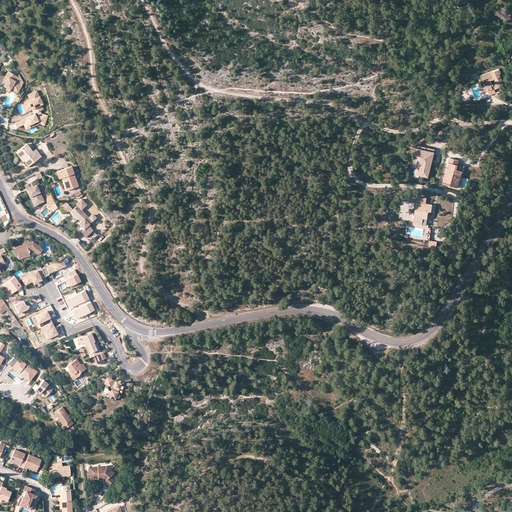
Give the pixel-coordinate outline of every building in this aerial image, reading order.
[(494,94),(492,89),(503,85),(499,73),(500,73),(499,68),(480,75),(482,79),(483,79),(485,78),(488,85),(483,87),(484,88),(485,91),(487,90),(489,95),(494,94)] [(18,77),(8,72),(3,81),(6,82),(3,87),(7,89),(10,91),(11,89),(18,93),(21,86),(15,83),(18,77)] [(483,79),(484,83),(479,85),(480,90),(484,88),(483,87),(488,85),(485,78),(483,79)] [(33,110),(35,114),(44,110),(41,105),(43,104),(36,91),(29,95),(32,100),(31,101),(27,103),(31,110),(33,110)] [(27,113),(31,110),(27,103),(23,105),(27,113)] [(35,114),(15,123),(17,127),(24,124),(25,125),(29,123),(30,125),(33,124),(36,125),(36,126),(40,124),(45,126),(48,116),(43,114),(42,117),(40,117),(37,118),(35,114)] [(23,157),(24,156),(26,160),(30,165),(41,157),(36,150),(32,152),(27,144),(18,151),(23,157)] [(419,178),(426,180),(433,154),(425,152),(426,149),(416,146),(412,160),(417,161),(421,167),(417,169),(420,174),(419,178)] [(26,160),(24,156),(23,157),(18,151),(16,152),(23,162),(24,162),(28,167),(30,165),(26,160)] [(456,168),(458,159),(449,157),(442,182),(457,186),(462,170),(456,168)] [(417,161),(412,160),(410,168),(416,170),(417,169),(421,167),(417,161)] [(62,178),(65,176),(68,187),(69,189),(78,186),(73,173),(72,171),(71,166),(56,171),(58,179),(62,178)] [(35,201),(42,198),(36,185),(39,184),(36,179),(24,185),(26,190),(29,197),(30,196),(32,195),(35,201)] [(428,210),(430,211),(431,204),(425,203),(425,198),(408,196),(407,202),(415,203),(413,224),(422,225),(422,218),(427,218),(428,210)] [(88,225),(95,218),(92,215),(89,218),(80,209),(85,205),(85,203),(81,199),(76,203),(76,205),(72,209),(71,209),(81,220),(80,221),(78,223),(83,229),(85,228),(89,233),(92,230),(88,225)] [(81,220),(71,209),(70,211),(80,221),(81,220)] [(7,213),(0,216),(4,224),(10,222),(7,213)] [(422,239),(429,240),(431,228),(423,227),(422,239)] [(89,233),(85,228),(83,229),(80,232),(85,237),(89,233)] [(436,248),(437,241),(429,240),(428,247),(436,248)] [(15,247),(18,258),(30,255),(28,251),(31,250),(36,254),(39,253),(43,249),(33,242),(28,243),(29,245),(26,246),(26,244),(15,247)] [(61,257),(40,267),(44,276),(50,273),(49,272),(48,270),(50,270),(51,271),(60,266),(61,269),(69,265),(67,260),(63,262),(61,257)] [(41,278),(44,276),(40,267),(22,276),(25,282),(32,279),(33,282),(41,278)] [(74,269),(62,274),(64,279),(66,278),(70,286),(80,281),(74,269)] [(11,292),(21,285),(15,276),(5,283),(11,292)] [(70,301),(67,303),(69,307),(77,303),(78,305),(89,299),(84,289),(68,297),(70,301)] [(71,310),(73,314),(75,313),(77,317),(94,309),(89,299),(78,305),(78,306),(71,310)] [(3,313),(9,310),(2,300),(0,301),(0,308),(3,313)] [(24,300),(14,304),(18,313),(28,308),(29,305),(32,306),(33,303),(26,300),(24,301),(24,300)] [(35,315),(40,326),(52,321),(46,309),(35,315)] [(55,328),(52,321),(40,326),(43,331),(46,330),(50,337),(60,332),(57,327),(55,328)] [(20,328),(13,332),(16,338),(23,335),(20,328)] [(94,341),(90,333),(77,338),(80,344),(83,342),(85,345),(87,344),(90,352),(88,352),(89,357),(94,355),(96,354),(101,352),(97,342),(93,344),(93,341),(94,341)] [(101,352),(96,354),(99,360),(105,357),(103,352),(101,352)] [(15,356),(7,363),(12,367),(11,368),(19,373),(27,364),(15,356)] [(79,375),(77,373),(80,372),(86,368),(83,363),(79,364),(78,364),(77,362),(78,361),(76,359),(67,364),(71,369),(69,370),(67,371),(72,379),(79,375)] [(37,370),(29,364),(21,375),(29,381),(37,370)] [(109,385),(113,387),(109,395),(115,398),(119,388),(122,389),(123,386),(120,385),(121,383),(120,383),(120,380),(118,379),(117,381),(111,379),(112,376),(109,375),(108,378),(107,377),(106,379),(104,378),(102,380),(105,382),(104,383),(105,383),(104,386),(107,388),(109,385)] [(44,380),(35,391),(38,394),(40,392),(46,397),(54,389),(44,380)] [(62,407),(54,412),(63,425),(61,426),(63,429),(73,423),(62,407)] [(25,453),(15,449),(10,461),(19,465),(19,466),(23,468),(26,461),(22,459),(25,453)] [(36,472),(42,459),(29,454),(26,461),(23,468),(27,469),(27,468),(36,472)] [(54,477),(54,475),(61,474),(61,476),(70,475),(70,468),(69,465),(62,466),(54,467),(53,467),(54,469),(50,470),(50,477),(54,477)] [(99,478),(99,477),(106,476),(108,479),(106,481),(105,482),(109,486),(115,481),(111,477),(113,475),(110,472),(112,471),(107,466),(89,467),(90,479),(99,478)] [(63,490),(61,490),(62,497),(59,497),(58,497),(58,501),(59,501),(61,501),(71,500),(70,485),(63,486),(63,490)] [(25,491),(26,491),(22,500),(20,505),(21,505),(30,509),(36,495),(33,494),(35,489),(27,486),(25,491)] [(11,492),(6,489),(0,487),(0,498),(2,499),(7,501),(11,492)] [(39,497),(36,495),(30,509),(33,510),(39,497)] [(61,511),(72,511),(71,500),(61,501),(62,508),(61,511)]
